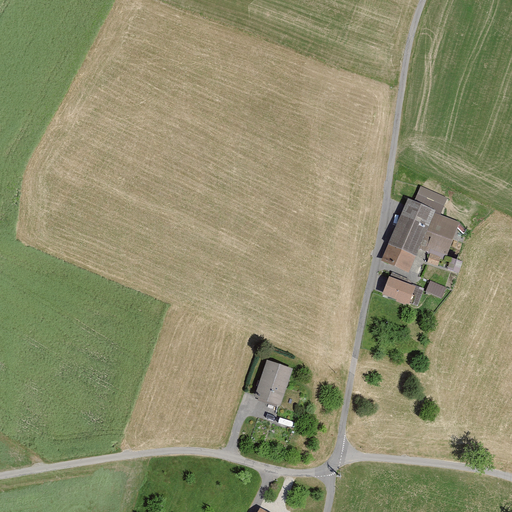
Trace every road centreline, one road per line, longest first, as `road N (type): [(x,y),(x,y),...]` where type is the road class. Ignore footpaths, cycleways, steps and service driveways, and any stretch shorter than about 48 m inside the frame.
road 1 (unclassified): [(424,0),(337,455)]
road 2 (unclassified): [(0,478),(173,452),(308,475),(323,473),(337,455)]
road 3 (unclassified): [(511,480),(337,455)]
